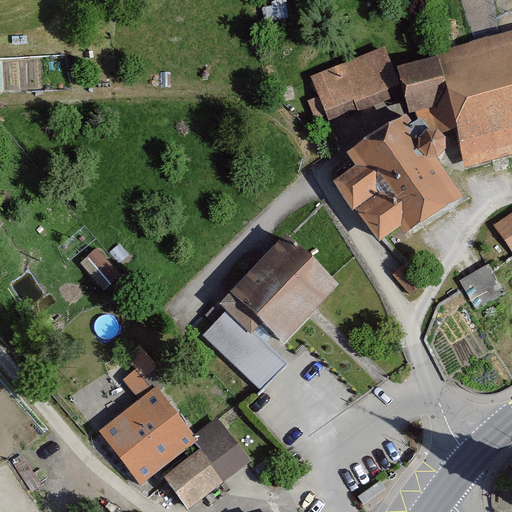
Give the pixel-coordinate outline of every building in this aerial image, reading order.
[(511,37),(436,55),(438,63),(402,72),(413,119),(431,114),(436,138),(461,132),(470,169),(511,159),(511,37)] [(403,99),(382,51),(310,83),(318,101),(309,106),(317,124),(327,120),(329,125),(358,112),(361,118),(403,99)] [(444,169),(454,163),(454,151),(448,142),(437,143),(427,149),(411,124),(351,162),(360,175),(339,188),(358,218),(363,215),(385,249),(405,236),(411,244),(469,207),(444,169)] [(511,250),(511,211),(489,229),(508,253),(511,250)] [(340,295),(288,244),(222,310),(229,316),(206,339),(262,394),(286,370),(253,337),(262,327),(286,350),(340,295)] [(119,279),(96,251),(79,266),(102,293),(119,279)] [(504,296),(490,269),(459,285),(473,312),(504,296)] [(135,355),(126,361),(134,373),(123,381),(136,399),(148,390),(143,382),(151,377),(135,355)] [(114,387),(107,375),(95,383),(102,394),(114,387)] [(197,447),(156,392),(99,435),(140,489),(197,447)] [(195,440),(205,453),(165,483),(186,511),(190,511),(250,468),(218,424),(195,440)] [(386,489),(380,481),(357,496),(363,505),(386,489)]
